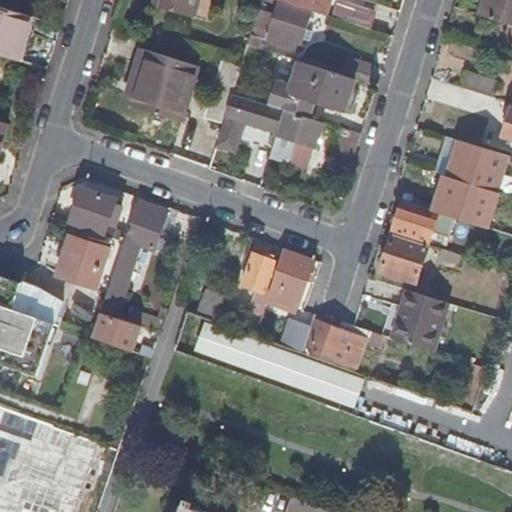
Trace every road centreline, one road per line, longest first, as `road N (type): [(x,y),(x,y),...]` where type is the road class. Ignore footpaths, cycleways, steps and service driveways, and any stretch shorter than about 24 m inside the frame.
road 1 (residential): [(353,247),(52,138)]
road 2 (residential): [(431,0),(353,247)]
road 3 (residential): [(52,138),(96,0)]
